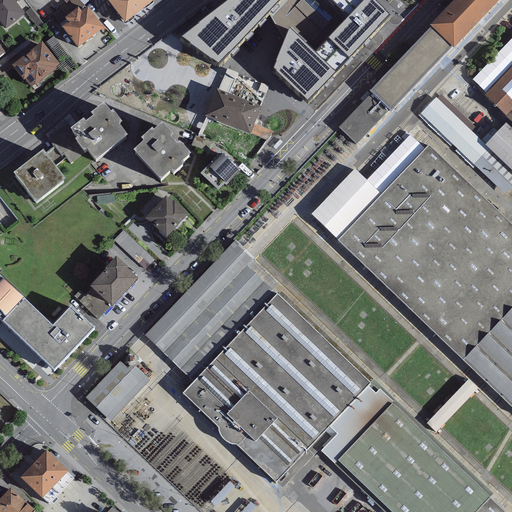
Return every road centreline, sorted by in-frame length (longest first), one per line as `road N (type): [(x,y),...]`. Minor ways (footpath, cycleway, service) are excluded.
road 1 (tertiary): [(414,21),(41,411)]
road 2 (primary): [(183,0),(11,138)]
road 3 (tertiary): [(41,411),(145,511)]
